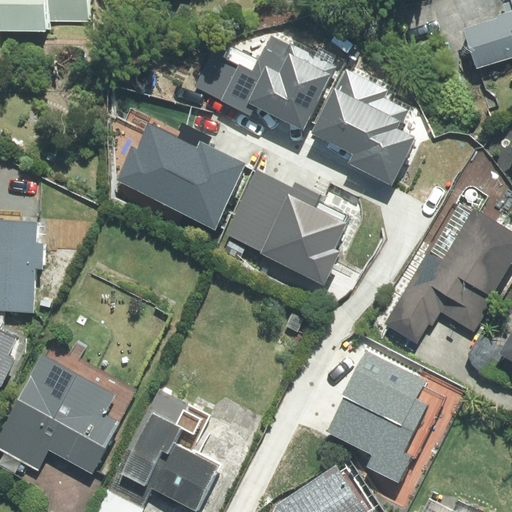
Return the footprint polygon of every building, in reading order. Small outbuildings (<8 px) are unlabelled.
[(0,0),(0,61),(11,62),(12,27),(86,28),(86,0),(0,0)] [(511,21),(461,37),(469,66),(511,54),(511,0),(509,0),(511,9),(511,21)] [(440,259),(427,252),(386,324),(422,344),(438,315),(473,335),(511,266),(511,236),(468,211),(440,259)] [(30,225),(0,224),(0,308),(36,310),(36,275),(44,275),(44,247),(30,247),(30,225)] [(28,347),(0,332),(0,390),(5,393),(28,347)] [(511,336),(498,354),(511,361),(511,336)] [(116,396),(45,357),(0,438),(0,463),(32,481),(52,445),(99,471),(124,425),(106,415),(116,396)] [(357,455),(338,469),(276,503),(272,511),(370,511),(383,503),(369,484),(375,479),(357,455)] [(146,511),(110,496),(102,511),(146,511)]
